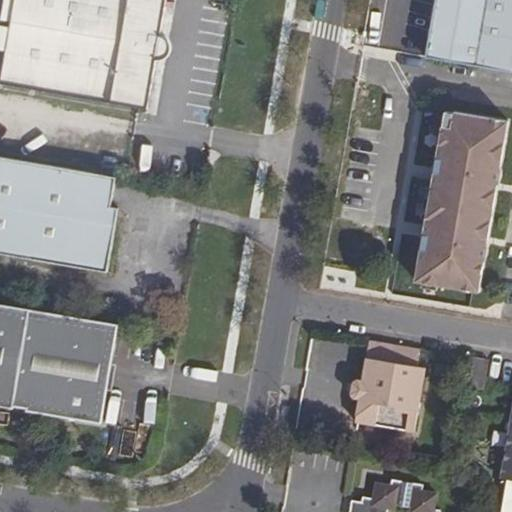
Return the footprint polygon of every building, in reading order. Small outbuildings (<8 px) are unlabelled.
[(13,0),(0,81),(0,82),(148,108),(166,0),(13,0)] [(511,0),(436,0),(427,57),(511,71),(511,0)] [(446,111),(443,127),(453,128),(455,113),(446,111)] [(422,249),(416,281),(479,291),(484,258),(486,256),(487,253),(486,247),(484,245),(483,244),(481,243),(479,242),(476,242),(476,236),(488,239),(496,190),(485,188),(486,183),(490,183),(491,183),(492,183),(494,183),(495,183),(496,182),(497,181),(498,181),(500,179),(501,175),(501,173),(500,169),(508,122),(455,113),(453,128),(443,127),(438,158),(444,159),(440,182),(434,181),(426,226),(432,227),(428,250),(422,249)] [(0,156),(0,252),(107,272),(118,207),(111,206),(116,177),(0,156)] [(444,159),(438,158),(434,181),(440,182),(444,159)] [(485,188),(496,190),(498,181),(497,181),(496,182),(495,183),(494,183),(492,183),(491,183),(490,183),(486,183),(485,188)] [(426,226),(422,249),(428,250),(432,227),(426,226)] [(486,247),(488,239),(476,236),(476,242),(479,242),(481,243),(483,244),(484,245),(486,247)] [(119,325),(0,303),(0,405),(12,407),(13,405),(24,406),(23,409),(102,423),(119,325)] [(414,432),(425,368),(416,367),(420,349),(391,344),(369,340),(366,358),(362,380),(356,380),(352,382),(350,394),(353,397),(359,399),(355,421),(414,432)] [(489,360),(473,358),(467,386),(484,389),(489,360)] [(511,511),(511,412),(501,478),(507,479),(501,511),(511,511)] [(351,500),(349,511),(439,511),(440,511),(434,510),(436,494),(421,491),(423,485),(391,479),(391,486),(375,483),(373,499),(362,497),(361,503),(351,500)]
